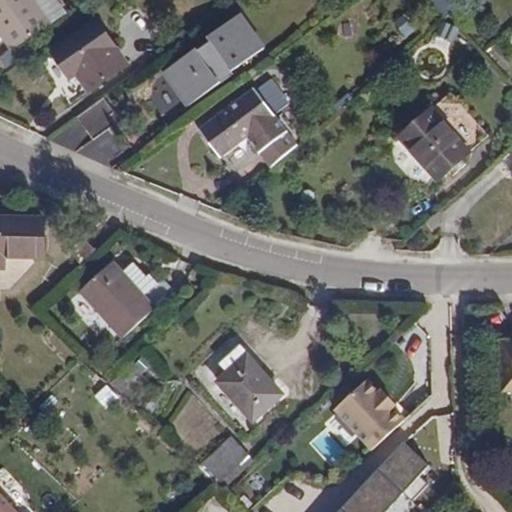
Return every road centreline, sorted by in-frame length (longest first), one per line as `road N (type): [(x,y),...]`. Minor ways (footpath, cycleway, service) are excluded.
road 1 (residential): [(511,282),(331,282),(0,150)]
road 2 (unknown): [(487,511),(458,450),(454,223),(466,198),(511,162)]
